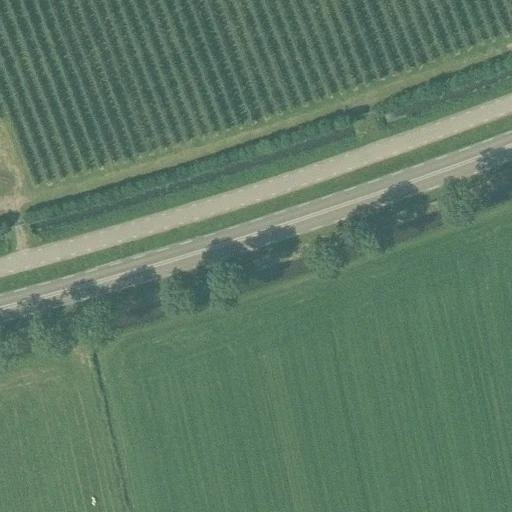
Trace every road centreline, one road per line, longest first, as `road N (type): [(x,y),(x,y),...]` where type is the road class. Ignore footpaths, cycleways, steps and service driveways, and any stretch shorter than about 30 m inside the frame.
road 1 (unclassified): [(511,102),(135,232),(0,267)]
road 2 (primary): [(0,307),(326,211),(511,146)]
